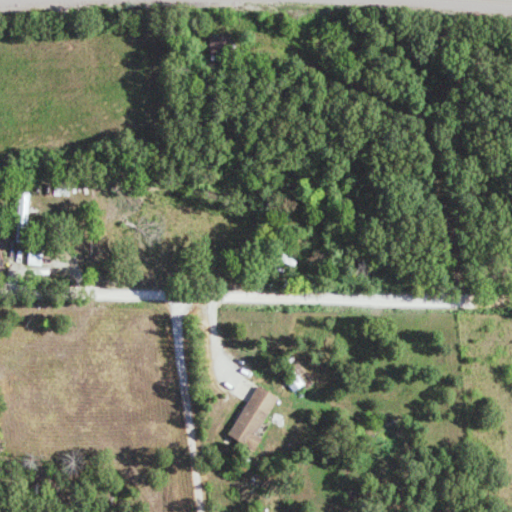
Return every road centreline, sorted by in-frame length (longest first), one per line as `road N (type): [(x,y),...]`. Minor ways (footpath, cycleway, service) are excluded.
road 1 (residential): [(511,295),(0,289)]
road 2 (residential): [(452,296),(428,149),(407,111),(365,83),(321,69),(288,41),(254,33)]
